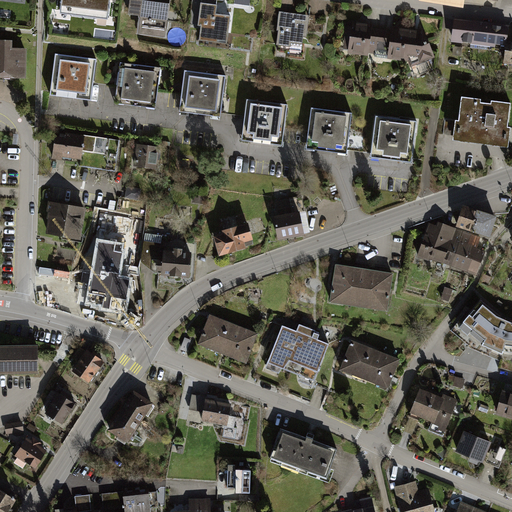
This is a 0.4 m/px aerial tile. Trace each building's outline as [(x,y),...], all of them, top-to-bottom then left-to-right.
[(59,0),(57,11),(68,13),(68,16),(96,20),(97,16),(107,18),(110,0),(59,0)] [(169,6),(130,1),(128,17),(139,19),(137,32),(166,36),(169,6)] [(199,42),(227,45),(229,19),(217,18),(218,6),(203,5),(199,42)] [(309,18),(279,15),(276,50),(303,52),(304,40),(307,41),(309,18)] [(350,22),(346,58),(374,61),(378,31),(370,30),(370,24),(350,22)] [(507,28),(455,22),(452,48),(496,52),(496,47),(505,48),(507,28)] [(389,32),(378,31),(374,61),(409,64),(412,71),(434,60),(425,32),(414,31),(413,34),(402,33),(402,29),(390,27),(389,32)] [(511,28),(507,28),(505,48),(503,65),(511,66),(511,28)] [(0,81),(26,82),(26,50),(12,50),(12,43),(0,42),(0,81)] [(95,63),(55,58),(49,99),(90,104),(95,63)] [(160,70),(120,65),(114,107),(155,112),(160,70)] [(226,79),(183,74),(178,115),(221,120),(226,79)] [(510,106),(461,100),(459,121),(456,121),(454,140),(508,146),(511,128),(508,128),(510,106)] [(288,107),(245,101),(240,144),(282,150),(288,107)] [(310,112),(305,153),(347,158),(352,117),(310,112)] [(418,124),(376,119),(371,163),(413,168),(418,124)] [(64,137),(56,137),(54,159),(82,162),(81,169),(116,172),(120,141),(64,135),(64,137)] [(161,148),(138,145),(135,168),(158,171),(161,148)] [(142,190),(127,187),(125,198),(140,201),(142,190)] [(271,222),(274,244),(301,240),(298,218),(303,217),(301,203),(275,206),(277,221),(271,222)] [(49,206),(43,239),(79,246),(85,212),(49,206)] [(497,218),(464,207),(457,229),(490,240),(497,218)] [(437,228),(429,226),(418,258),(430,262),(431,260),(444,264),(477,275),(485,251),(478,248),(481,239),(456,230),(438,224),(437,228)] [(248,225),(231,229),(222,231),(223,235),(214,238),(218,258),(237,253),(247,251),(245,244),(252,242),(248,225)] [(146,236),(141,263),(158,275),(190,278),(193,254),(163,251),(161,249),(162,238),(146,236)] [(103,271),(88,273),(90,294),(121,291),(120,284),(130,283),(128,262),(102,264),(103,271)] [(334,269),(328,306),(387,315),(392,278),(334,269)] [(451,290),(442,287),(438,299),(447,302),(451,290)] [(469,346),(492,357),(511,358),(511,319),(509,319),(499,316),(477,299),(451,330),(469,346)] [(258,335),(210,317),(199,345),(247,364),(258,335)] [(318,377),(330,349),(282,329),(270,357),(318,377)] [(401,362),(354,342),(342,370),(389,390),(401,362)] [(0,372),(38,372),(37,345),(0,345),(0,372)] [(342,345),(334,368),(341,371),(349,347),(342,345)] [(77,364),(69,376),(89,389),(107,361),(89,349),(87,353),(80,348),(72,360),(77,364)] [(463,380),(448,375),(445,384),(460,389),(463,380)] [(442,401),(419,393),(409,420),(446,433),(458,400),(444,395),(442,401)] [(511,423),(511,396),(500,393),(493,419),(511,423)] [(57,395),(43,417),(63,429),(77,407),(57,395)] [(151,407),(130,395),(106,438),(127,450),(151,407)] [(230,408),(191,398),(188,412),(201,415),(198,424),(233,432),(236,421),(228,419),(230,408)] [(21,425),(4,427),(5,437),(22,435),(21,425)] [(337,453),(280,432),(268,463),(329,485),(333,472),(330,471),(337,453)] [(483,468),(491,446),(462,434),(454,456),(483,468)] [(32,444),(25,440),(13,460),(35,474),(47,455),(40,451),(42,447),(33,442),(32,444)] [(233,490),(233,497),(248,498),(248,473),(235,473),(235,468),(226,468),(226,489),(233,490)] [(402,511),(433,511),(428,490),(417,492),(415,482),(396,487),(402,511)] [(91,494),(76,495),(77,511),(82,511),(92,511),(91,494)] [(151,511),(149,494),(134,496),(136,511),(151,511)] [(0,495),(0,511),(10,511),(15,504),(0,495)] [(136,511),(134,496),(120,498),(121,511),(136,511)] [(341,511),(340,511),(374,511),(371,497),(355,501),(357,508),(341,511)] [(187,509),(173,510),(172,511),(198,511),(199,501),(187,501),(187,509)] [(210,511),(210,501),(199,501),(198,511),(210,511)]
